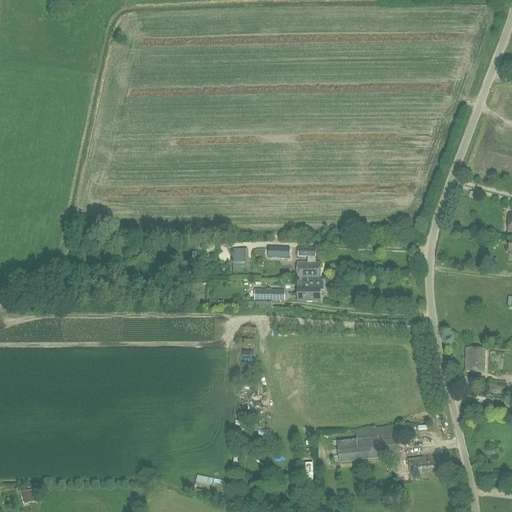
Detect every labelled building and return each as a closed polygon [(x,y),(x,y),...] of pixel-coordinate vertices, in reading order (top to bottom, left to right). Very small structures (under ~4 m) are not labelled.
[(289,248),(268,247),(268,258),(289,259),(289,248)] [(307,257),(307,262),(297,262),(297,280),(301,280),(320,280),(320,262),(315,262),(315,257),(316,248),(298,248),(298,257),(307,257)] [(232,249),(232,272),(248,272),(248,260),(247,260),(247,249),(232,249)] [(297,287),(297,301),(306,301),(306,302),(313,302),(313,301),(320,301),(320,291),(320,289),(324,289),(325,280),(320,280),(301,280),(301,287),(297,287)] [(254,290),(254,300),(284,301),(285,290),(254,290)] [(466,349),(464,371),(483,373),(485,350),(466,349)] [(511,370),(511,367),(511,352),(498,350),(496,361),(499,361),(498,367),(511,370)] [(489,380),(488,392),(505,395),(507,383),(489,380)] [(400,457),(398,436),(397,426),(376,428),(377,438),(337,442),(339,463),(400,457)] [(437,476),(435,456),(409,459),(412,478),(437,476)] [(32,491),(22,493),(24,504),(34,502),(32,491)]
